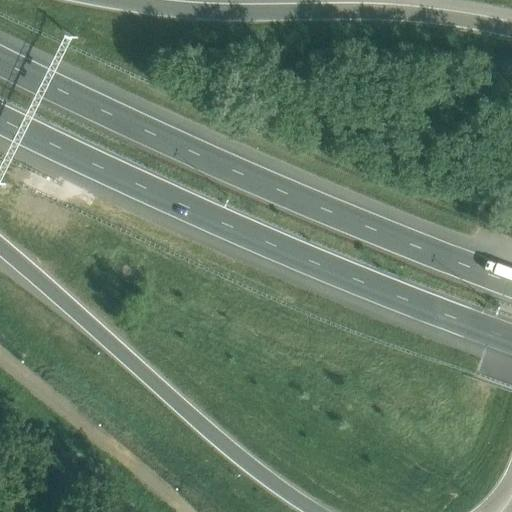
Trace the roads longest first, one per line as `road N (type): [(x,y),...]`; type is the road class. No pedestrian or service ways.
road 1 (motorway): [(0,118),(250,239),(511,344)]
road 2 (motorway): [(511,286),(286,197),(0,62)]
road 3 (motorway): [(511,31),(471,21),(230,14),(94,0)]
road 4 (motorway): [(0,246),(205,429),(316,511)]
